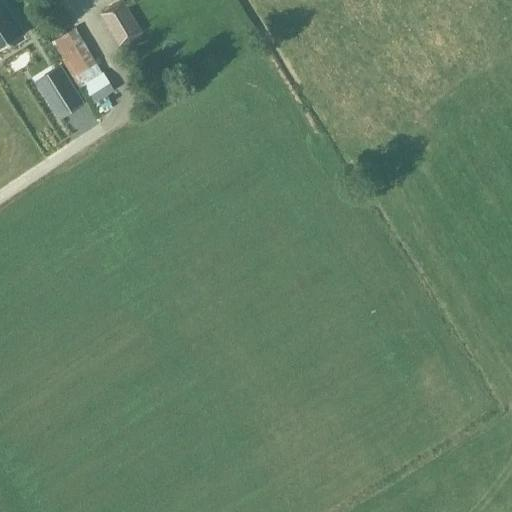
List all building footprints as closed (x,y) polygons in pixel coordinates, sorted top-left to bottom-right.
[(0,0),(0,50),(24,35),(23,34),(1,0),(0,0)] [(122,0),(118,0),(99,10),(114,40),(137,29),(122,0)] [(32,44),(44,38),(38,27),(26,34),(32,44)] [(53,42),(80,90),(104,77),(96,64),(97,63),(78,29),(53,42)] [(37,81),(43,91),(61,118),(83,104),(65,77),(58,67),(37,81)]
